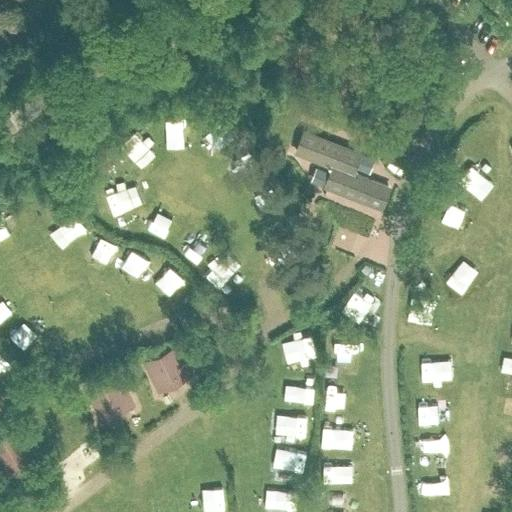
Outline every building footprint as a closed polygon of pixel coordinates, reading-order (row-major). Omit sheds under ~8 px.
[(176,141),(190,142),(191,122),(177,121),(176,141)] [(330,165),(322,185),(382,208),(392,184),(356,170),(363,150),(304,127),(294,152),(330,165)] [(220,134),(211,155),(228,162),(237,140),(220,134)] [(463,181),(483,194),(494,177),(474,164),(463,181)] [(263,202),(283,195),(279,184),(259,191),(263,202)] [(139,209),(130,231),(146,238),(156,217),(139,209)] [(81,247),(99,256),(108,237),(90,228),(81,247)] [(112,265),(133,269),(137,249),(117,245),(112,265)] [(145,283),(163,289),(172,261),(154,255),(145,283)] [(469,293),(482,273),(471,266),(458,286),(469,293)] [(178,347),(142,364),(154,387),(189,370),(178,347)] [(358,373),(356,350),(335,352),(337,375),(358,373)] [(440,357),(441,380),(458,379),(458,356),(440,357)] [(441,383),(439,360),(427,361),(429,384),(441,383)] [(122,376),(85,393),(96,416),(132,400),(122,376)] [(332,411),(353,410),(352,381),(341,381),(342,394),(331,394),(332,411)] [(317,402),(316,383),(294,384),(295,403),(317,402)] [(429,423),(446,422),(445,405),(428,406),(429,423)] [(282,440),(311,439),(310,417),(281,419),(282,440)] [(20,427),(0,438),(0,467),(32,450),(20,427)] [(353,449),(354,430),(335,429),(334,448),(353,449)] [(429,460),(442,460),(443,442),(429,442),(429,460)] [(358,478),(358,461),(332,460),(332,477),(358,478)] [(232,511),(231,487),(201,489),(202,511),(214,511),(232,511)]
